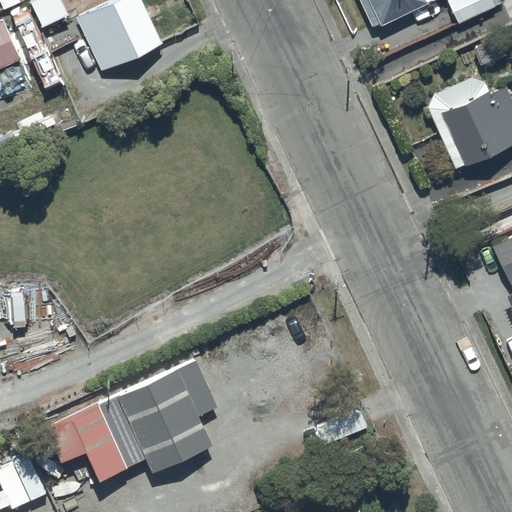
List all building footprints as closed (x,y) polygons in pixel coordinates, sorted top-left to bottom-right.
[(142,0),(108,0),(77,16),(104,70),(162,40),(142,0)] [(361,0),(373,23),(379,20),(381,24),(427,0),(361,0)] [(493,0),(449,0),(459,20),(495,3),(493,0)] [(0,63),(20,54),(3,18),(0,19),(0,63)] [(499,37),(474,46),(480,63),(505,53),(499,37)] [(511,98),(504,81),(490,87),(484,78),(469,74),(433,91),(426,105),(456,168),(511,142),(511,98)] [(511,234),(493,244),(511,282),(511,281),(511,234)] [(43,283),(25,283),(25,293),(11,293),(11,324),(43,324),(43,283)] [(71,320),(37,334),(46,357),(80,342),(71,320)] [(195,358),(46,426),(60,457),(85,446),(98,475),(145,454),(152,469),(212,441),(199,412),(216,404),(195,358)] [(0,511),(1,511),(0,509),(0,504),(9,501),(11,506),(45,490),(28,454),(0,467),(0,480),(3,487),(0,488),(0,511)]
